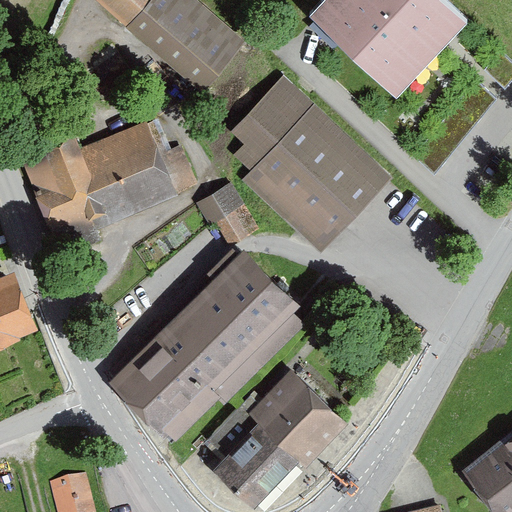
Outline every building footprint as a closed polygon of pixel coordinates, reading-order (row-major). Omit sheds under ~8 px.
[(101,0),(210,95),(253,46),(199,0),(101,0)] [(325,0),(320,7),(402,77),(470,0),(325,0)] [(511,60),(501,50),(485,67),(504,85),(511,76),(511,60)] [(390,180),(288,79),(223,145),(325,246),(390,180)] [(474,79),(411,152),(433,171),(496,98),(474,79)] [(71,245),(182,196),(149,121),(83,151),(76,135),(31,154),(71,245)] [(233,186),(204,204),(229,243),(258,224),(233,186)] [(183,433),(296,312),(244,262),(130,384),(183,433)] [(0,348),(38,331),(11,272),(0,277),(0,348)] [(300,367),(203,458),(252,510),(349,419),(300,367)] [(511,511),(511,435),(473,467),(509,511),(511,511)] [(97,511),(89,475),(53,482),(58,511),(97,511)] [(442,511),(439,497),(385,510),(385,511),(442,511)]
